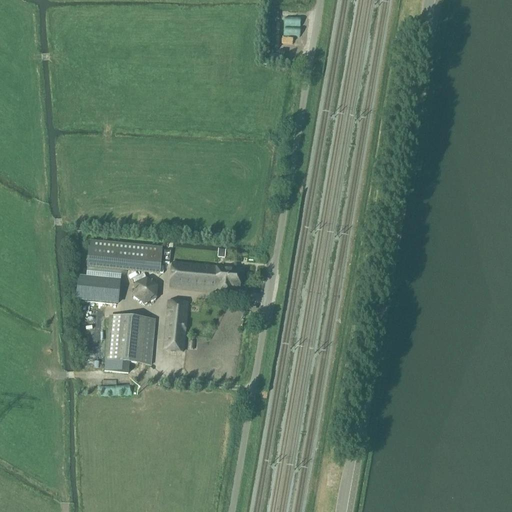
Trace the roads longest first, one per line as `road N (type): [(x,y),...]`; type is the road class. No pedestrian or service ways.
road 1 (unclassified): [(230,511),(319,0)]
road 2 (tertiary): [(343,511),(431,0)]
road 3 (track): [(65,376),(156,375),(251,391)]
road 4 (track): [(156,375),(162,294),(267,302)]
